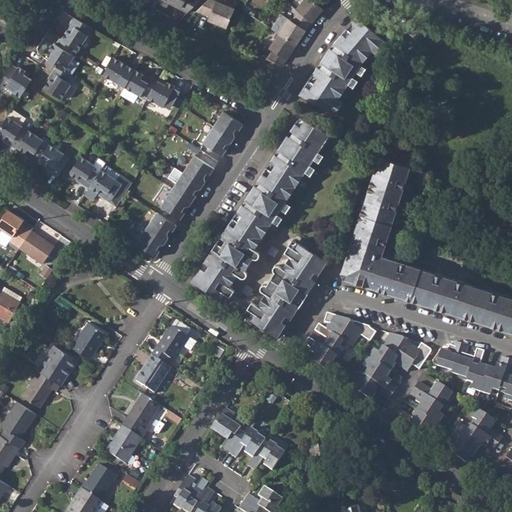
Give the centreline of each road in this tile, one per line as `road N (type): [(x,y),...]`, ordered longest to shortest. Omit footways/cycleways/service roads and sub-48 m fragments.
road 1 (residential): [(276,358),(508,511)]
road 2 (residential): [(276,358),(335,294),(511,347)]
road 3 (residential): [(16,511),(168,287)]
road 4 (residential): [(68,0),(270,114)]
road 5 (residential): [(270,114),(159,280)]
road 6 (residential): [(0,175),(159,280)]
road 7 (residential): [(350,0),(270,114)]
road 8 (residential): [(183,449),(251,343)]
